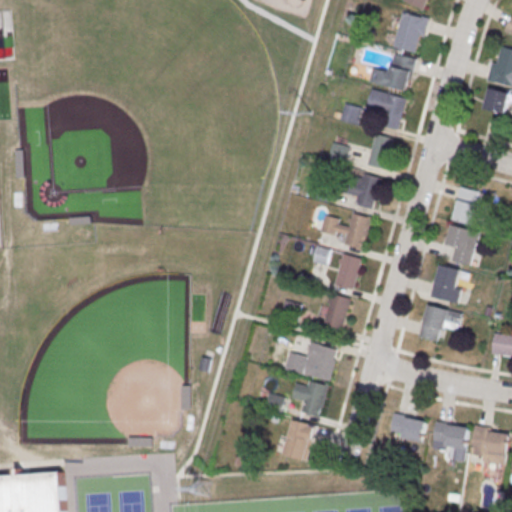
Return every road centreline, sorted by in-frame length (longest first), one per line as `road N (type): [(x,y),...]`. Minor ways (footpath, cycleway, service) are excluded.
road 1 (residential): [(474,0),(344,465)]
road 2 (residential): [(511,395),(372,366)]
